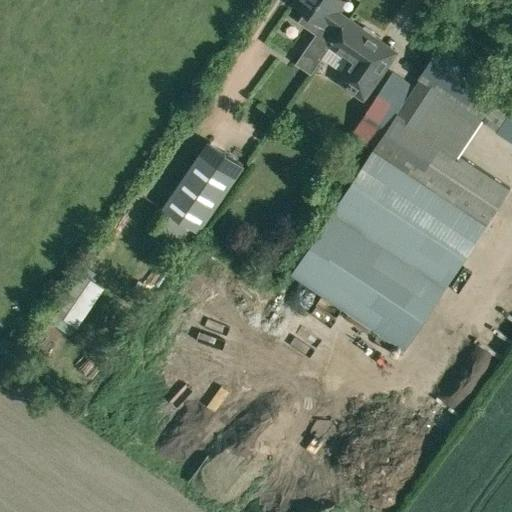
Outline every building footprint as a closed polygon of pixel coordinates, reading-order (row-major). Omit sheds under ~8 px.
[(331,46),(349,19),(336,9),(343,1),(341,0),(297,0),(295,3),(307,12),(301,20),(318,32),(306,51),(320,61),(331,46)] [(362,28),(349,19),(331,46),(351,60),(337,80),(363,98),(396,52),(373,36),(376,33),(364,25),(362,28)] [(441,65),(470,81),(478,66),(449,50),(441,65)] [(393,70),(350,133),(374,148),(487,223),(511,188),(440,141),(443,135),(398,105),(414,83),(393,70)] [(463,106),(511,138),(511,90),(485,73),(463,106)] [(208,140),(162,207),(199,232),(245,165),(208,140)] [(487,223),(374,148),(332,211),(446,285),(487,223)] [(332,211),(292,272),(406,347),(446,285),(332,211)] [(334,327),(321,336),(330,347),(342,338),(334,327)]
